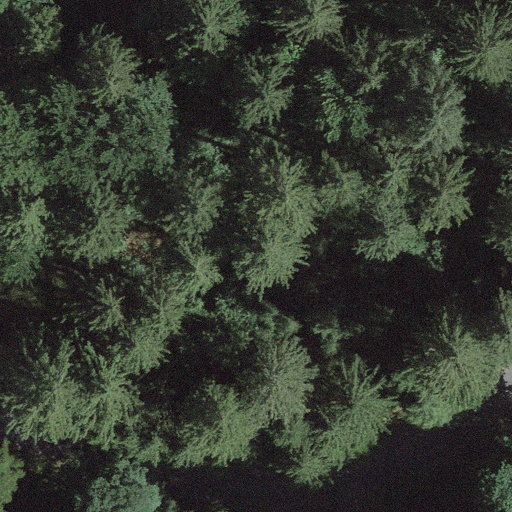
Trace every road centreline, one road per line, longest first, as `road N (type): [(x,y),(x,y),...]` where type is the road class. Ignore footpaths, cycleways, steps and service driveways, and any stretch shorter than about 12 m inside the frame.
road 1 (unclassified): [(511,404),(477,413),(412,456),(290,511)]
road 2 (unclassified): [(214,511),(0,428)]
